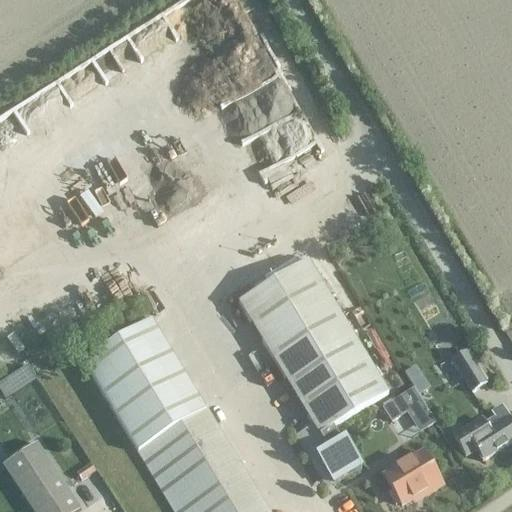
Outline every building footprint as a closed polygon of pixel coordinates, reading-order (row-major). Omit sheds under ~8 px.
[(340,444),(332,430),(387,397),(307,264),(238,305),(313,429),(295,440),(318,477),(324,473),(333,487),(361,470),(344,442),(340,444)] [(235,463),(206,414),(207,414),(154,323),(86,363),(139,454),(138,454),(166,503),(235,463)] [(470,396),(487,386),(467,352),(449,362),(470,396)] [(434,425),(412,391),(382,410),(391,424),(414,409),(427,429),(434,425)] [(466,460),(477,454),(483,465),(511,446),(511,426),(505,415),(484,428),(481,423),(453,440),(466,460)] [(29,511),(76,511),(70,501),(59,485),(35,448),(1,470),(29,511)] [(427,498),(443,488),(424,455),(384,478),(402,508),(425,494),(427,498)] [(262,511),(235,463),(166,503),(171,511),(262,511)] [(73,476),(59,485),(70,501),(83,492),(73,476)]
